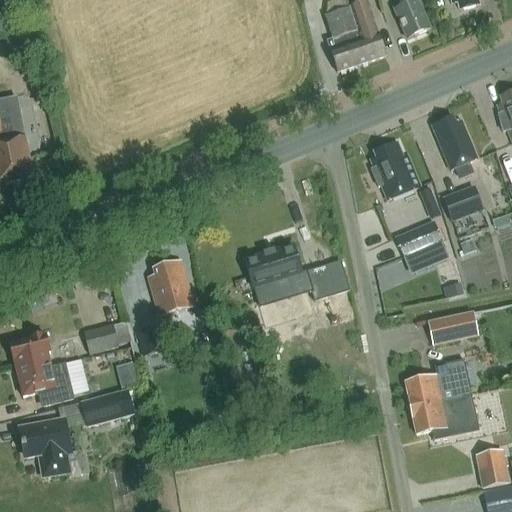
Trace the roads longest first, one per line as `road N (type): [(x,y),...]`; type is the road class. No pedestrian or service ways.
road 1 (residential): [(406,511),(332,128)]
road 2 (secondary): [(0,270),(332,128)]
road 3 (secondary): [(332,128),(511,52)]
